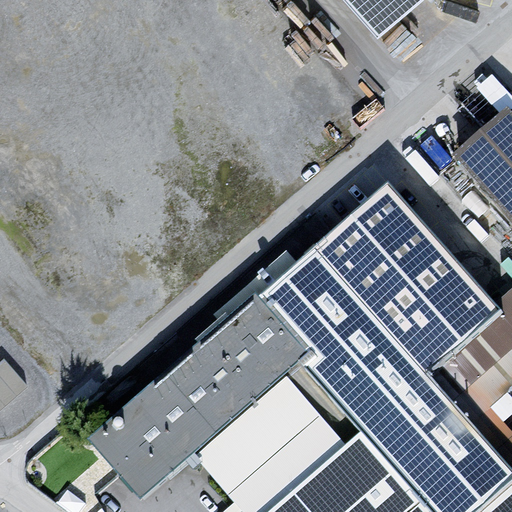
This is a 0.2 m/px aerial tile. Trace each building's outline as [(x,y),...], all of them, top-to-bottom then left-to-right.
[(413,0),(345,0),(376,34),(413,0)] [(511,114),(510,113),(457,161),(511,222),(511,114)] [(365,436),(432,511),(490,511),(511,493),(511,440),(489,414),(507,398),(511,403),(511,293),(496,307),(392,190),(103,445),(156,505),(308,371),(365,436)] [(4,352),(0,355),(0,403),(28,378),(4,352)] [(278,511),(511,511),(511,493),(490,511),(432,511),(365,436),(278,511)]
